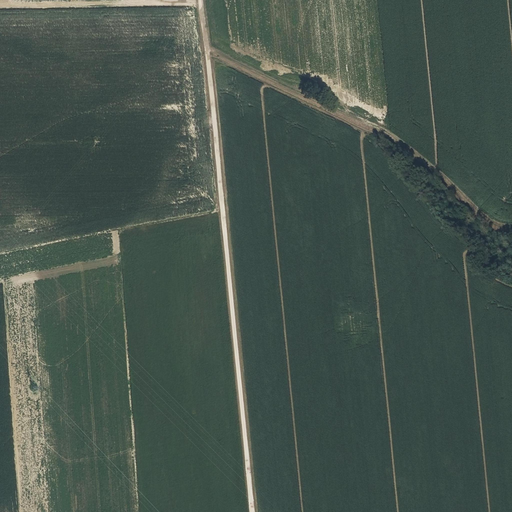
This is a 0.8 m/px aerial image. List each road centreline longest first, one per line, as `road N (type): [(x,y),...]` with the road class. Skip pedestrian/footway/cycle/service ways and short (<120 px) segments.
road 1 (track): [(252,511),(202,0)]
road 2 (track): [(511,225),(493,225),(384,135),(207,52)]
